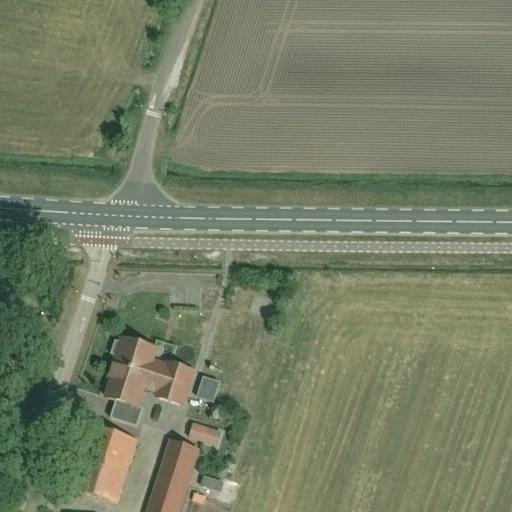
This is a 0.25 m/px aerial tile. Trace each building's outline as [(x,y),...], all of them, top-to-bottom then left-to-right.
[(143,413),(138,411),(144,392),(158,397),(157,401),(183,410),(194,376),(167,368),(167,369),(153,365),(156,354),(122,343),(121,347),(116,345),(112,358),(116,360),(109,382),(113,383),(107,402),(117,406),(112,423),(137,431),(143,413)] [(198,400),(214,405),(220,386),(204,381),(198,400)] [(202,446),(206,432),(194,427),(189,442),(202,446)] [(116,507),(136,444),(92,430),(72,493),(116,507)] [(178,511),(198,453),(171,445),(149,511),(178,511)] [(205,479),(201,490),(222,496),(225,486),(205,479)]
